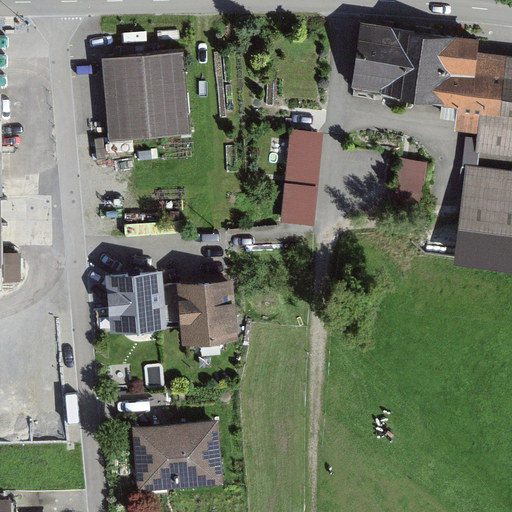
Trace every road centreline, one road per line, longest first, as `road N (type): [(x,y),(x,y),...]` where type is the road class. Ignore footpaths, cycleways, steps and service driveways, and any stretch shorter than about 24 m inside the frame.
road 1 (residential): [(69,4),(70,217),(96,511)]
road 2 (tertiary): [(69,4),(325,0)]
road 3 (tertiary): [(325,0),(511,14)]
